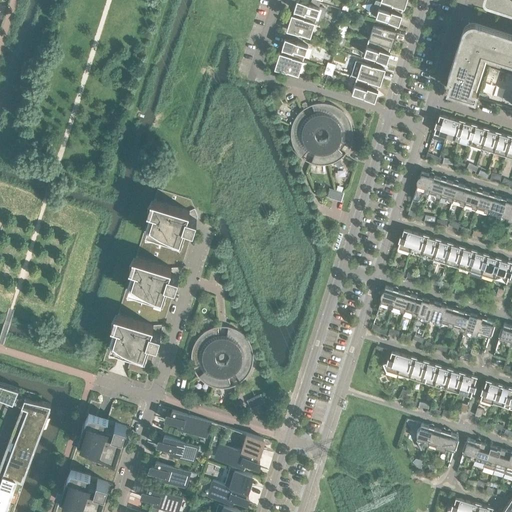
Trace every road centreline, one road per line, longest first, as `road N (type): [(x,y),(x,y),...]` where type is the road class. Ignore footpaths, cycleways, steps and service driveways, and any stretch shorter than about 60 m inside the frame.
road 1 (residential): [(277,0),(259,77),(390,111)]
road 2 (residential): [(341,265),(287,439)]
road 3 (residential): [(153,397),(207,226)]
road 4 (residential): [(388,116),(341,265)]
road 5 (residential): [(374,275),(501,315)]
road 6 (residential): [(339,387),(465,428)]
road 7 (residential): [(357,330),(483,370)]
road 8 (residential): [(393,218),(511,256)]
road 9 (residential): [(117,511),(153,397)]
